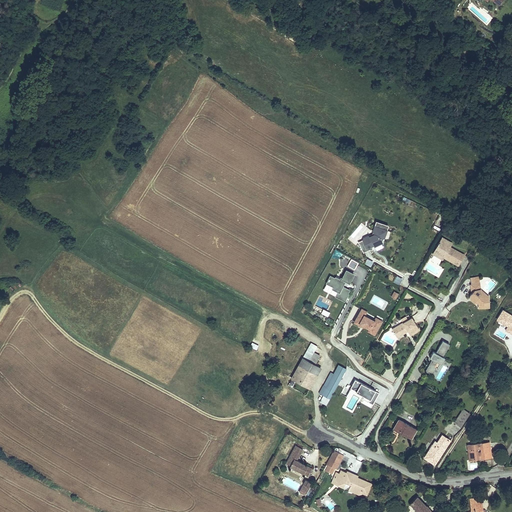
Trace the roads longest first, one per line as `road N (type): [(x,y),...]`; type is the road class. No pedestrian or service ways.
road 1 (track): [(0,317),(14,295),(28,292),(78,343),(200,411),(227,420),(256,412),(322,435)]
road 2 (residential): [(511,475),(420,479),(322,435)]
road 3 (unknown): [(435,480),(511,353)]
